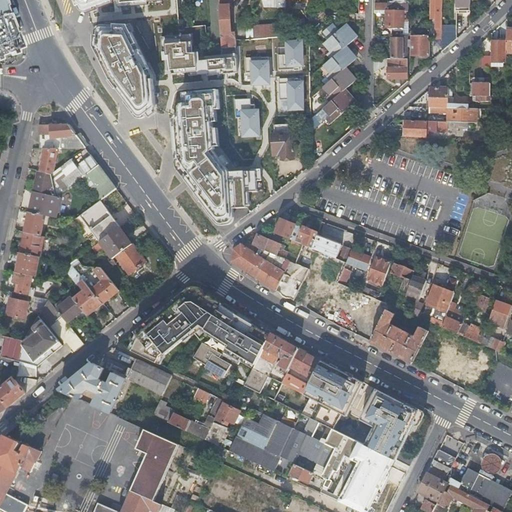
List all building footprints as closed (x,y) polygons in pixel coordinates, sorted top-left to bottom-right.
[(0,0),(0,15),(9,13),(4,0),(0,0)] [(148,2),(159,0),(74,0),(77,6),(80,5),(83,9),(86,10),(88,10),(90,9),(112,0),(120,0),(122,7),(148,4),(148,2)] [(229,0),(218,0),(219,4),(222,46),(237,45),(236,39),(236,35),(231,35),(231,33),(229,3),(229,0)] [(430,0),(430,11),(442,11),(442,3),(442,0),(430,0)] [(456,0),(457,6),(457,11),(471,11),(471,6),(470,0),(456,0)] [(409,2),(375,2),(375,13),(387,13),(387,27),(404,27),(404,14),(409,14),(409,2)] [(442,3),(442,11),(450,12),(451,3),(442,3)] [(0,58),(10,55),(16,53),(16,50),(22,48),(9,13),(0,15),(0,58)] [(124,23),(111,22),(110,27),(100,26),(99,26),(98,27),(97,27),(96,28),(95,29),(94,35),(91,34),(90,45),(96,60),(106,77),(134,114),(136,115),(138,115),(139,115),(151,106),(151,105),(150,86),(149,74),(124,23)] [(256,26),(257,37),(279,36),(279,27),(279,24),(256,26)] [(331,72),(327,76),(331,81),(324,87),(331,95),(327,97),(331,102),(324,108),(330,115),(327,118),(331,123),(350,106),(356,101),(345,89),(350,85),(356,80),(346,68),(350,64),(356,59),(345,47),(350,42),(356,37),(346,25),(325,44),(331,51),(327,54),(332,59),(325,65),(331,72)] [(442,37),(442,51),(456,39),(456,29),(442,29),(442,37)] [(192,34),(161,36),(163,55),(171,55),(172,73),(202,70),(200,51),(193,52),(192,34)] [(409,34),(404,34),(404,38),(392,38),(392,57),(408,58),(409,34)] [(430,55),(430,34),(411,34),(410,54),(418,55),(421,57),(427,57),(429,55),(430,55)] [(303,64),(303,40),(288,42),(289,54),(279,54),(280,69),(295,68),(295,70),(300,69),(300,64),(303,64)] [(500,62),(506,62),(506,53),(507,41),(491,40),(491,56),(491,62),(500,62)] [(239,72),(237,45),(222,46),(222,54),(204,55),(204,60),(207,60),(207,74),(239,72)] [(263,56),(247,57),(247,72),(255,72),(254,83),(270,83),(270,62),(270,56),(263,56)] [(482,67),(491,68),(491,62),(491,56),(482,56),(482,67)] [(386,57),(375,57),(374,68),(389,64),(388,78),(395,78),(395,80),(401,80),(402,78),(408,78),(408,58),(392,57),(389,57),(386,57)] [(297,78),(297,77),(281,77),(281,99),(291,99),(291,108),(304,108),(303,82),(302,82),(302,78),(297,78)] [(491,95),(491,85),(491,83),(474,82),(474,95),(477,95),(477,101),(491,101),(491,95)] [(430,100),(430,107),(447,107),(448,87),(446,86),(441,86),(440,87),(433,87),(430,89),(430,95),(430,100)] [(218,89),(183,92),(184,103),(183,103),(182,104),(181,105),(180,106),(180,108),(180,112),(178,114),(176,115),(175,116),(173,118),(173,120),(172,122),(173,124),(177,167),(217,219),(218,220),(220,221),(222,222),(229,222),(231,221),(231,220),(232,218),(232,217),(232,209),(247,208),(246,192),(258,190),(257,170),(229,171),(213,148),(212,143),(214,143),(211,109),(220,109),(218,89)] [(251,97),(235,98),(236,117),(244,117),(245,135),(260,134),(258,110),(255,110),(255,103),(251,103),(251,97)] [(448,121),(477,122),(477,108),(470,108),(453,107),(448,107),(448,121)] [(405,129),(405,136),(426,137),(427,127),(437,128),(437,131),(447,131),(448,124),(451,124),(451,127),(477,128),(477,122),(448,121),(406,119),(405,129)] [(275,123),(275,133),(274,133),(275,153),(282,153),(282,157),(294,157),(293,132),(292,123),(275,123)] [(63,148),(87,147),(69,124),(39,124),(40,133),(51,133),(51,136),(48,136),(48,139),(61,137),(62,148),(63,148)] [(376,134),(402,136),(405,136),(405,129),(384,128),(376,134)] [(39,171),(52,174),(53,172),(58,152),(63,151),(63,148),(62,148),(54,148),(43,148),(38,171),(39,171)] [(83,177),(99,164),(92,155),(81,164),(82,165),(78,169),(71,159),(53,172),(52,174),(56,194),(57,196),(83,177)] [(101,200),(117,188),(99,164),(83,177),(101,200)] [(270,173),(279,184),(291,175),(282,164),(270,173)] [(37,192),(57,196),(56,194),(52,174),(39,171),(37,179),(40,179),(37,192)] [(34,191),(29,211),(43,214),(58,217),(61,197),(57,196),(37,192),(35,191),(34,191)] [(474,199),(462,245),(493,253),(504,206),(474,199)] [(81,215),(100,241),(121,226),(101,200),(81,215)] [(29,211),(25,232),(41,235),(43,225),(41,224),(43,214),(29,211)] [(282,216),(276,233),(294,240),(300,223),(282,216)] [(100,241),(92,247),(97,254),(105,248),(113,258),(116,255),(133,243),(121,226),(100,241)] [(340,259),(346,240),(303,227),(300,239),(305,240),(297,266),(348,281),(353,266),(367,271),(372,255),(352,249),(348,261),(340,259)] [(25,232),(21,252),(41,256),(45,236),(41,235),(25,232)] [(281,256),(286,244),(259,233),(254,245),(281,256)] [(147,261),(133,243),(116,255),(130,273),(147,261)] [(299,298),(308,278),(238,245),(229,265),(299,298)] [(21,252),(16,272),(33,275),(37,276),(41,256),(21,252)] [(377,254),(368,280),(385,286),(394,260),(377,254)] [(113,258),(101,267),(105,271),(117,262),(113,258)] [(421,300),(429,279),(414,273),(416,270),(395,261),(391,272),(412,281),(407,294),(421,300)] [(71,263),(67,270),(73,278),(79,273),(71,263)] [(79,273),(84,279),(104,303),(120,290),(105,271),(101,267),(83,265),(71,263),(79,273)] [(18,292),(30,295),(32,295),(34,289),(31,288),(33,275),(16,272),(14,283),(17,283),(20,284),(18,292)] [(455,290),(459,281),(451,277),(447,287),(455,290)] [(84,290),(74,298),(84,310),(87,315),(88,315),(104,303),(84,279),(79,283),(84,290)] [(65,287),(60,281),(47,294),(45,298),(49,299),(65,287)] [(443,329),(502,349),(505,341),(480,332),(482,327),(465,321),(468,310),(452,305),(457,291),(434,283),(427,305),(449,313),(443,329)] [(253,369),(272,333),(251,321),(239,313),(235,311),(212,296),(199,288),(185,289),(166,304),(167,305),(169,308),(154,320),(152,317),(134,332),(139,337),(132,351),(157,362),(160,355),(164,352),(165,354),(194,332),(203,343),(194,358),(207,365),(206,367),(224,378),(232,364),(220,358),(222,354),(234,361),(236,358),(253,368),(245,385),(261,393),(269,377),(253,369)] [(15,292),(12,291),(7,314),(26,319),(30,295),(18,292),(15,292)] [(43,309),(49,299),(45,298),(37,296),(33,310),(42,312),(43,309)] [(72,296),(57,309),(61,313),(68,322),(77,315),(84,310),(74,298),(72,296)] [(57,309),(49,299),(43,309),(52,320),(61,313),(57,309)] [(511,303),(498,299),(489,323),(507,329),(511,313),(511,303)] [(169,308),(167,305),(152,317),(154,320),(169,308)] [(374,344),(418,362),(432,329),(422,325),(419,333),(395,324),(400,313),(389,308),(374,344)] [(68,339),(78,350),(86,344),(68,322),(61,313),(52,320),(43,309),(42,312),(40,314),(55,331),(64,342),(68,339)] [(84,310),(77,315),(81,320),(87,315),(84,310)] [(39,316),(63,344),(64,342),(55,331),(40,314),(39,316)] [(18,375),(20,376),(37,376),(37,365),(39,365),(63,345),(63,344),(39,316),(25,340),(2,335),(1,338),(5,339),(1,356),(2,356),(21,361),(19,367),(18,375)] [(299,348),(272,333),(253,369),(269,377),(282,383),(286,375),(290,366),(299,348)] [(299,348),(290,366),(313,378),(321,360),(299,348)] [(132,367),(105,354),(94,363),(105,368),(114,372),(127,378),(163,395),(173,376),(136,358),(132,367)] [(7,362),(19,367),(21,361),(2,356),(1,358),(7,362)] [(318,421),(332,428),(336,418),(339,420),(342,413),(347,415),(364,381),(354,376),(321,360),(313,378),(311,381),(308,386),(306,391),(312,394),(311,397),(308,402),(312,403),(309,408),(306,406),(303,413),(310,417),(318,421)] [(105,368),(94,363),(60,391),(80,400),(84,393),(89,388),(99,393),(93,406),(111,414),(127,378),(114,372),(109,383),(99,379),(105,368)] [(5,369),(4,376),(20,376),(18,375),(1,366),(5,369)] [(286,375),(282,383),(292,388),(305,394),(306,391),(308,386),(286,375)] [(13,378),(0,388),(0,411),(1,412),(26,392),(15,379),(13,378)] [(194,397),(206,402),(210,394),(199,388),(194,397)] [(371,419),(377,423),(376,426),(366,445),(396,460),(420,411),(377,389),(362,419),(369,422),(371,419)] [(223,403),(224,400),(218,397),(209,415),(215,419),(223,403)] [(167,403),(161,400),(160,402),(153,415),(205,439),(213,424),(215,419),(209,415),(203,426),(191,421),(179,415),(174,412),(175,410),(166,406),(167,403)] [(240,411),(223,403),(215,419),(222,421),(226,424),(228,421),(234,423),(240,411)] [(259,423),(246,417),(230,450),(274,470),(281,456),(294,462),(298,452),(326,465),(336,447),(325,441),(311,436),(318,421),(310,417),(303,432),(264,413),(259,423)] [(215,419),(213,424),(219,427),(222,421),(215,419)] [(213,424),(205,439),(215,443),(220,445),(227,431),(219,427),(213,424)] [(366,445),(332,428),(325,441),(336,447),(326,465),(321,476),(325,477),(321,486),(326,488),(330,480),(328,479),(332,470),(336,471),(344,456),(356,462),(337,500),(360,511),(370,511),(396,460),(366,445)] [(148,452),(131,490),(154,501),(179,444),(146,429),(145,429),(137,447),(148,452)] [(5,435),(0,444),(0,509),(5,511),(24,511),(28,506),(6,494),(19,468),(20,469),(21,468),(31,472),(42,451),(25,444),(21,452),(17,451),(21,442),(5,435)] [(220,445),(215,443),(208,457),(216,460),(218,461),(224,448),(220,445)] [(440,450),(429,473),(448,483),(451,484),(451,475),(448,473),(456,458),(447,453),(440,450)] [(487,455),(484,457),(484,459),(483,462),(483,466),(484,467),(486,470),(488,472),(491,473),(495,473),(498,471),(500,470),(502,468),(503,464),(503,462),(502,459),(500,456),(497,454),(494,453),(490,453),(487,455)] [(291,475),(309,483),(314,472),(296,464),(291,475)] [(498,508),(503,511),(511,495),(511,493),(511,489),(493,480),(495,476),(481,469),(480,473),(469,467),(458,488),(470,494),(478,498),(485,502),(491,505),(493,506),(494,506),(498,508)] [(429,473),(419,492),(436,501),(434,503),(428,500),(423,509),(428,511),(433,511),(438,503),(448,483),(429,473)] [(438,503),(445,506),(447,503),(450,502),(453,496),(465,502),(473,506),(478,498),(470,494),(458,488),(451,484),(448,483),(438,503)] [(149,511),(151,508),(159,511),(162,504),(154,501),(131,490),(122,511),(119,511),(98,502),(94,511),(149,511)] [(171,508),(175,510),(181,496),(177,494),(171,508)] [(486,511),(488,509),(491,505),(485,502),(478,498),(473,506),(477,508),(474,511),(486,511)] [(185,511),(192,511),(196,503),(191,500),(185,511)] [(438,503),(433,511),(447,511),(449,508),(445,506),(438,503)]
